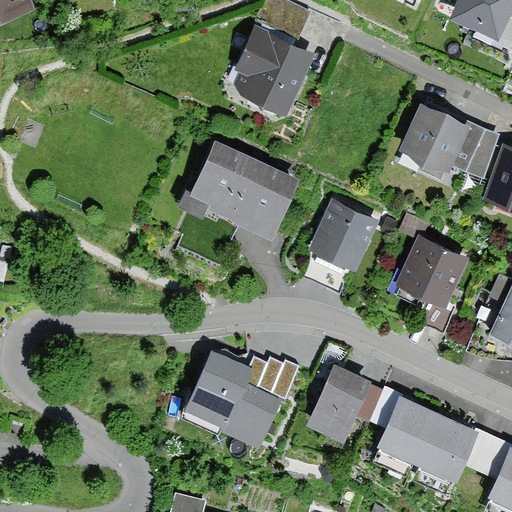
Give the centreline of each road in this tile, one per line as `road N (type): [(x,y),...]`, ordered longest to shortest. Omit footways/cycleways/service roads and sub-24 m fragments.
road 1 (residential): [(128,511),(139,488),(130,459),(19,374),(18,344),(39,327),(281,312),(316,317),(511,400)]
road 2 (residential): [(511,114),(350,35)]
